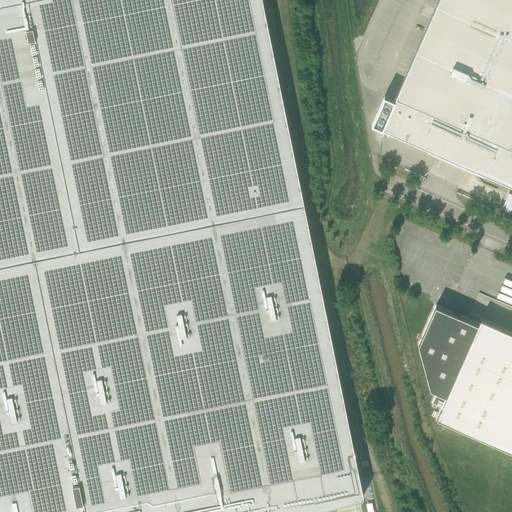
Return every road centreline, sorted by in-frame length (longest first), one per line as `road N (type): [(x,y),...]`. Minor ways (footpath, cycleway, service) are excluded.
road 1 (unknown): [(376,0),(355,50),(377,66),(414,0)]
road 2 (unclassified): [(511,239),(388,185)]
